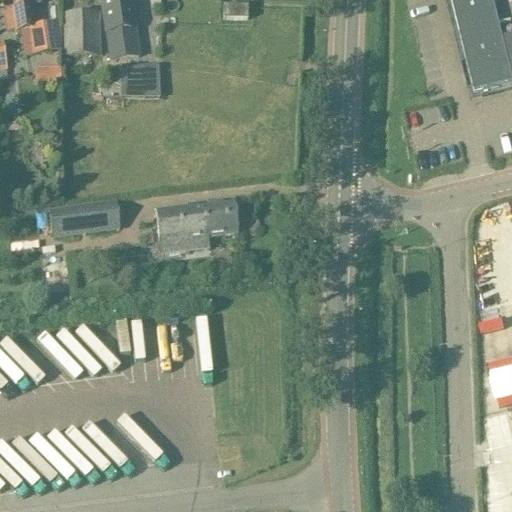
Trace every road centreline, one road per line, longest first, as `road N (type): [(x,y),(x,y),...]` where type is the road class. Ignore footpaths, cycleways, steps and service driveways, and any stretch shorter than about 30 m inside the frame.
road 1 (unclassified): [(462,511),(452,197)]
road 2 (secondary): [(344,511),(340,214)]
road 3 (unknown): [(174,511),(166,447),(137,413),(110,408),(0,420)]
road 4 (secondary): [(340,214),(349,0)]
